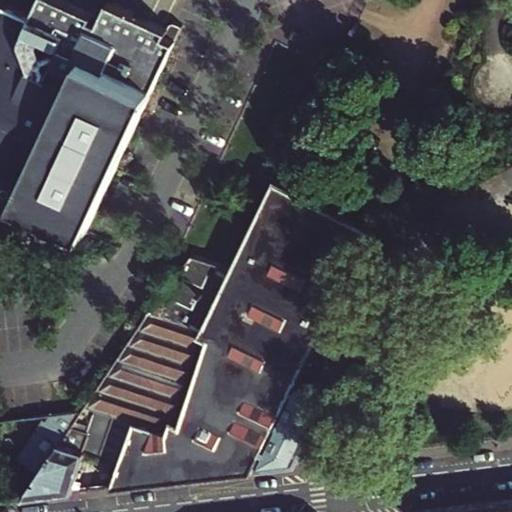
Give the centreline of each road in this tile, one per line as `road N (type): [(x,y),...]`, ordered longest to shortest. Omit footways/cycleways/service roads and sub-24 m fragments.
road 1 (residential): [(252,0),(119,275),(77,288),(0,294)]
road 2 (residential): [(197,511),(360,491)]
road 3 (residential): [(360,491),(511,473)]
